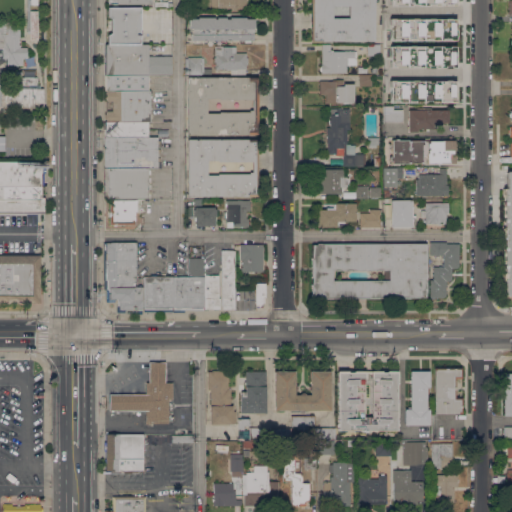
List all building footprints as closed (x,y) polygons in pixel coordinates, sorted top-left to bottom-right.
[(211,8),(211,0),(246,0),(246,5),(247,5),(247,8),(246,9),(246,12),(240,11),(231,11),(231,12),(223,12),(223,8),(211,8)] [(310,0),(374,0),(374,41),(319,41),(319,42),(310,42),(310,0)] [(140,43),(107,43),(107,35),(111,33),(111,18),(107,16),(107,7),(139,7),(140,43)] [(30,23),(30,21),(29,21),(29,18),(30,18),(30,11),(37,11),(37,23),(30,23)] [(191,40),(191,32),(189,32),(189,19),(198,19),(198,17),(214,17),(214,19),(217,19),(217,17),(226,17),(226,19),(230,19),(230,17),(245,17),(245,19),(254,19),(254,31),(253,31),(253,40),(191,40)] [(388,39),(453,40),(454,20),(388,20),(388,39)] [(0,23),(15,23),(15,29),(20,29),(20,37),(19,37),(19,44),(20,44),(20,48),(27,48),(27,53),(28,54),(28,57),(27,59),(24,59),(23,58),(22,58),(22,65),(8,65),(8,57),(3,57),(3,48),(0,48),(0,23)] [(38,39),(30,39),(30,23),(37,23),(38,39)] [(105,75),(102,75),(101,44),(148,44),(149,56),(172,56),(172,74),(148,74),(105,75)] [(321,73),(321,70),(319,70),(319,67),(320,67),(320,65),(322,65),(322,44),(330,44),(330,51),(354,51),(354,58),(354,65),(347,65),(346,65),(346,72),(321,73)] [(367,44),(380,44),(380,55),(367,55),(367,44)] [(421,45),(388,46),(388,67),(422,66),(421,45)] [(215,62),(214,62),(214,57),(215,57),(215,46),(222,46),(236,46),(236,53),(246,53),(246,57),(248,57),(248,64),(246,64),(246,69),(246,75),(231,75),(230,70),(226,70),(226,69),(215,69),(215,62)] [(437,50),(429,50),(429,63),(437,63),(437,50)] [(188,57),(201,57),(202,74),(188,75),(188,57)] [(43,108),(0,108),(0,85),(12,85),(12,72),(22,72),(22,77),(36,77),(36,85),(40,85),(40,88),(43,88),(43,108)] [(148,91),(106,91),(105,91),(105,75),(148,74),(148,91)] [(371,75),(372,86),(359,86),(359,75),(371,75)] [(187,77),(258,77),(258,134),(187,134),(187,77)] [(326,94),(320,94),(319,81),(333,81),(333,80),(343,79),(343,84),(352,84),(353,102),(351,102),(351,103),(343,103),(343,102),(326,103),(326,94)] [(454,101),(454,82),(391,82),(391,101),(454,101)] [(149,91),(149,121),(148,121),(106,121),(106,91),(148,91),(149,91)] [(383,122),(383,106),(393,106),(393,110),(402,109),(403,121),(383,122)] [(349,108),(349,127),(345,127),(345,146),(355,146),(354,154),(363,154),(363,155),(365,155),(365,165),(363,165),(363,166),(343,166),(343,155),(336,155),(336,154),(327,154),(327,143),(326,143),(326,127),(330,127),(330,123),(329,123),(329,119),(330,119),(330,108),(349,108)] [(448,110),(448,122),(441,122),(441,125),(432,125),(432,129),(417,129),(417,132),(408,132),(408,110),(448,110)] [(105,137),(105,121),(148,121),(148,136),(105,137)] [(104,168),(104,163),(103,163),(102,163),(102,162),(102,160),(103,160),(104,159),(104,138),(105,138),(105,137),(148,136),(157,136),(158,167),(148,168),(104,168)] [(379,137),(379,144),(376,144),(376,147),(369,147),(369,145),(367,145),(367,137),(379,137)] [(187,168),(187,139),(258,139),(258,168),(258,196),(187,196),(187,168)] [(391,164),(391,160),(389,160),(389,157),(391,157),(391,140),(408,140),(408,141),(441,141),(441,140),(455,140),(455,151),(453,151),(453,153),(455,153),(455,163),(447,163),(447,162),(439,162),(439,163),(427,163),(427,154),(422,154),(422,163),(391,164)] [(0,212),(0,162),(41,162),(41,198),(44,198),(44,213),(0,212)] [(148,198),(103,199),(103,168),(104,168),(148,168),(148,198)] [(383,168),(402,168),(402,178),(397,178),(397,186),(383,186),(383,168)] [(416,195),(416,179),(418,179),(418,174),(439,174),(439,168),(446,168),(446,184),(448,184),(448,195),(416,195)] [(343,169),(343,176),(345,176),(345,188),(341,193),(341,194),(319,194),(320,177),(318,177),(319,169),(343,169)] [(511,297),(511,296),(505,296),(505,294),(503,294),(503,280),(502,280),(502,274),(503,274),(503,273),(503,268),(503,265),(503,250),(503,247),(504,247),(503,195),(502,195),(502,189),(506,189),(506,172),(511,172),(511,297)] [(355,186),(367,186),(367,198),(356,198),(355,186)] [(109,225),(109,200),(137,200),(137,211),(135,211),(135,225),(109,225)] [(226,212),(226,206),(225,206),(225,203),(226,203),(226,200),(250,200),(250,203),(251,203),(252,206),(250,206),(250,210),(246,210),(247,218),(248,218),(248,221),(250,221),(250,224),(248,224),(248,226),(233,226),(233,227),(226,227),(226,217),(225,217),(225,212),(226,212)] [(391,200),(411,200),(411,202),(413,201),(413,225),(411,225),(411,227),(391,227),(391,200)] [(318,210),(326,210),(326,207),(332,207),(332,204),(334,204),(334,203),(355,203),(355,221),(344,221),(344,223),(338,223),(338,226),(336,226),(336,227),(318,227),(318,210)] [(425,203),(448,203),(448,212),(446,212),(446,216),(446,221),(445,221),(445,224),(425,224),(425,222),(424,222),(424,219),(425,219),(425,217),(421,217),(421,210),(425,210),(425,203)] [(187,216),(187,207),(192,207),(192,210),(194,210),(194,208),(214,207),(214,209),(216,209),(216,216),(215,217),(215,225),(195,226),(195,220),(194,220),(194,217),(193,217),(193,216),(187,216)] [(360,227),(360,213),(369,213),(369,209),(379,209),(379,210),(382,210),(381,226),(380,226),(380,227),(360,227)] [(104,289),(104,242),(136,242),(136,287),(142,287),(142,313),(132,313),(132,310),(125,310),(125,311),(117,311),(117,299),(115,299),(115,302),(106,302),(106,289),(105,289),(104,289)] [(430,242),(446,242),(446,244),(458,244),(459,265),(458,266),(458,267),(457,268),(451,268),(451,279),(445,279),(446,297),(435,297),(435,298),(431,298),(431,284),(432,284),(432,280),(433,280),(433,275),(432,275),(432,273),(433,273),(433,267),(438,267),(438,266),(441,266),(441,267),(443,267),(443,266),(442,266),(442,264),(443,264),(443,258),(442,258),(442,255),(443,255),(430,255),(430,242)] [(263,271),(242,272),(242,270),(240,270),(240,267),(242,267),(242,260),(240,260),(240,244),(263,244),(263,271)] [(312,245),(316,245),(316,244),(426,244),(427,293),(425,293),(425,298),(312,298),(312,245)] [(234,309),(222,309),(222,298),(221,298),(221,250),(234,250),(234,309)] [(0,256),(0,305),(30,305),(38,305),(39,257),(0,256)] [(204,272),(205,272),(205,275),(203,275),(203,309),(184,310),(185,312),(143,312),(143,277),(188,276),(188,258),(201,258),(201,256),(203,256),(204,256),(204,259),(205,259),(205,262),(203,262),(203,265),(205,265),(205,268),(203,268),(204,272)] [(218,275),(218,298),(220,298),(220,309),(203,309),(203,275),(205,275),(218,275)] [(256,308),(255,283),(265,283),(265,297),(263,297),(263,302),(259,308),(256,308)] [(165,382),(173,382),(173,398),(168,398),(168,423),(146,423),(146,410),(127,410),(109,410),(109,394),(127,394),(145,394),(145,382),(149,382),(149,371),(149,362),(165,362),(165,371),(165,382)] [(434,368),(461,367),(461,378),(455,378),(455,397),(462,397),(462,413),(435,413),(434,368)] [(208,371),(212,371),(212,370),(224,370),(224,371),(228,371),(228,386),(230,386),(230,398),(232,398),(232,401),(231,401),(231,405),(233,405),(233,411),(235,411),(235,424),(210,424),(210,389),(208,389),(208,371)] [(265,413),(240,412),(240,391),(245,391),(245,370),(266,371),(265,413)] [(331,371),(331,409),(304,410),(304,412),(299,412),(298,409),(275,410),(274,371),(295,370),(295,381),(295,385),(296,385),(297,387),(297,388),(296,390),(295,390),(295,394),(300,394),(301,393),(302,392),(303,392),(305,393),(305,394),(311,394),(311,391),(309,390),(308,389),(308,388),(308,386),(309,385),(310,384),(310,371),(331,371)] [(361,431),(361,430),(337,429),(338,383),(336,383),(337,370),(348,370),(348,372),(353,372),(353,370),(365,370),(365,372),(370,372),(370,370),(382,371),(382,372),(386,372),(386,371),(397,371),(397,430),(366,430),(366,431),(361,431)] [(410,371),(429,371),(429,386),(426,386),(426,409),(429,409),(429,424),(405,424),(405,409),(410,409),(410,371)] [(511,415),(503,415),(503,373),(511,373),(511,415)] [(315,416),(314,425),(308,425),(308,430),(297,429),(297,425),(291,425),(291,415),(315,416)] [(238,418),(250,418),(250,425),(244,425),(244,429),(238,429),(238,418)] [(249,437),(249,427),(270,427),(270,438),(249,437)] [(270,427),(291,428),(291,438),(270,438),(270,427)] [(335,427),(335,439),(314,439),(314,427),(335,427)] [(143,471),(106,470),(106,459),(105,459),(105,434),(143,434),(143,471)] [(334,440),(334,454),(317,454),(316,440),(334,440)] [(403,445),(399,445),(399,440),(407,440),(407,441),(425,441),(425,447),(427,447),(427,464),(416,464),(403,465),(403,445)] [(389,455),(388,442),(373,442),(373,455),(389,455)] [(452,466),(440,466),(440,468),(435,468),(435,466),(432,466),(432,448),(430,448),(430,443),(452,443),(452,466)] [(496,457),(496,444),(507,444),(511,444),(511,457),(501,457),(496,457)] [(242,471),(241,471),(241,476),(232,476),(232,471),(230,471),(230,454),(242,454),(242,471)] [(302,483),(309,483),(309,500),(305,500),(305,505),(291,505),(291,480),(282,480),(283,454),(294,454),(294,473),(299,473),(302,475),(302,483)] [(304,457),(316,457),(316,468),(304,468),(304,457)] [(350,505),(341,505),(341,502),(338,502),(338,500),(333,500),(333,501),(330,501),(330,500),(323,500),(323,489),(322,489),(323,481),(330,481),(330,476),(332,476),(332,472),(329,472),(329,464),(332,464),(332,461),(347,461),(347,462),(353,462),(353,500),(350,500),(350,505)] [(278,502),(255,503),(255,506),(244,506),(244,494),(243,494),(242,474),(246,474),(246,472),(253,472),(253,465),(267,465),(267,471),(268,471),(268,481),(278,481),(278,502)] [(410,480),(424,480),(423,466),(409,467),(410,480)] [(422,500),(394,500),(394,470),(411,470),(411,481),(422,481),(422,500)] [(457,475),(457,478),(458,479),(458,482),(457,483),(457,486),(454,486),(454,501),(451,501),(451,503),(443,503),(443,501),(433,501),(433,474),(457,475)] [(356,475),(366,475),(366,478),(378,478),(378,475),(385,475),(385,481),(386,481),(386,498),(386,504),(356,503),(356,475)] [(213,505),(213,483),(233,483),(233,490),(236,490),(235,499),(242,499),(242,505),(213,505)] [(145,496),(145,511),(112,511),(112,496),(145,496)]
